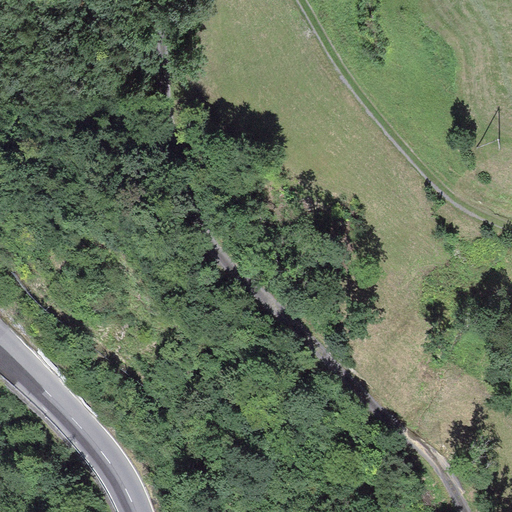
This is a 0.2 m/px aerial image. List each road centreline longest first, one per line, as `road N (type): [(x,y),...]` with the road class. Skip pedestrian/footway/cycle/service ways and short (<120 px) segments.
road 1 (track): [(305,0),(346,75),(445,196),(511,230)]
road 2 (secondary): [(0,342),(95,439),(134,511)]
